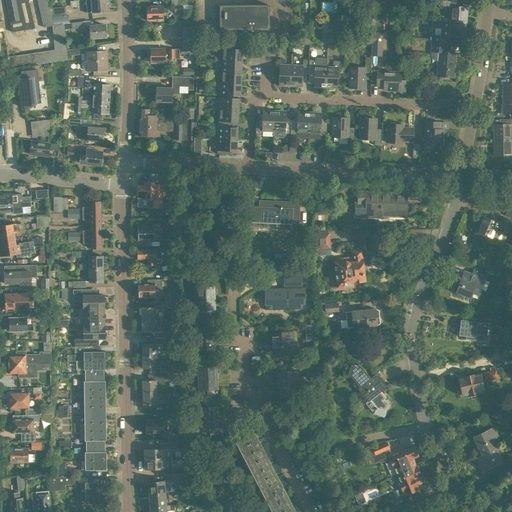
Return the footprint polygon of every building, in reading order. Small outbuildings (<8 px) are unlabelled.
[(4,0),(12,34),(35,30),(29,0),(4,0)] [(37,0),(43,27),(53,25),(50,11),(47,0),(37,0)] [(107,0),(85,0),(86,13),(92,13),(109,12),(107,0)] [(171,0),(171,7),(174,7),(174,13),(182,12),(182,6),(194,6),(193,0),(171,0)] [(375,10),(382,15),(387,7),(380,3),(375,10)] [(219,5),(219,31),(270,30),(269,5),(219,5)] [(163,13),(168,13),(167,6),(147,7),(147,21),(156,20),(157,22),(160,22),(162,20),(163,20),(163,13)] [(449,6),(448,21),(466,22),(467,7),(449,6)] [(64,8),(50,11),(53,25),(53,26),(64,24),(67,24),(64,8)] [(367,24),(374,25),(376,17),(369,15),(367,24)] [(432,35),(431,41),(446,42),(447,37),(465,38),(466,22),(448,21),(433,20),(432,28),(442,28),(442,36),(432,35)] [(83,21),(64,24),(65,30),(84,27),(83,21)] [(179,24),(179,54),(197,54),(197,44),(196,44),(196,24),(179,24)] [(89,26),(90,38),(105,37),(105,25),(89,26)] [(386,45),(380,44),(380,35),(365,34),(365,44),(371,44),(371,56),(382,57),(382,49),(385,49),(386,45)] [(446,42),(431,41),(430,52),(438,53),(436,76),(453,78),(455,53),(445,53),(446,42)] [(222,49),(222,61),(241,62),(241,50),(239,50),(239,45),(226,44),(225,49),(222,49)] [(263,56),(275,57),(275,44),(263,44),(263,56)] [(66,50),(67,60),(71,60),(70,56),(79,55),(78,48),(66,50)] [(151,63),(166,63),(166,60),(172,60),(172,62),(174,62),(174,49),(151,49),(151,63)] [(51,63),(67,60),(66,50),(56,50),(49,51),(51,63)] [(86,52),(87,61),(107,61),(107,51),(86,52)] [(410,54),(409,54),(408,54),(407,54),(407,55),(406,55),(406,56),(406,57),(405,58),(406,59),(406,60),(407,61),(408,62),(409,62),(410,62),(411,62),(412,61),(413,60),(413,59),(413,58),(413,57),(413,56),(413,55),(412,55),(412,54),(411,54),(410,54)] [(27,66),(26,55),(9,57),(8,57),(8,59),(3,59),(5,69),(27,66)] [(349,88),(364,89),(364,73),(370,73),(371,58),(365,58),(364,68),(350,67),(349,88)] [(278,85),(290,86),(291,66),(284,66),(284,60),(279,59),(278,85)] [(302,72),(308,72),(309,60),(302,60),(302,66),(291,66),(290,86),(301,86),(302,72)] [(313,87),(325,87),(326,68),(319,67),(320,62),(315,61),(315,60),(309,60),(308,72),(314,72),(313,87)] [(107,61),(87,61),(87,71),(107,70),(107,61)] [(222,61),(221,72),(240,73),(241,62),(222,61)] [(326,68),(325,87),(337,88),(337,73),(343,74),(344,62),(338,61),(337,68),(326,68)] [(183,76),(194,76),(194,69),(183,68),(183,76)] [(17,79),(16,79),(20,106),(35,104),(34,94),(40,94),(37,69),(21,71),(21,79),(17,80),(17,79)] [(221,72),(221,83),(240,84),(240,73),(221,72)] [(383,86),(383,90),(404,91),(404,82),(400,82),(400,73),(376,72),(376,85),(383,86)] [(188,89),(193,90),(193,77),(178,77),(178,80),(172,80),(172,88),(156,88),(156,102),(172,102),(172,94),(179,94),(179,86),(188,87),(188,89)] [(93,90),(93,96),(109,97),(109,96),(110,85),(94,84),(94,81),(88,81),(88,89),(93,90)] [(240,84),(221,83),(220,95),(239,96),(240,84)] [(502,99),(511,98),(511,83),(502,83),(502,99)] [(75,96),(74,105),(81,105),(81,104),(99,105),(99,103),(109,104),(109,103),(110,103),(111,101),(112,100),(112,98),(111,97),(109,96),(109,97),(93,96),(93,99),(87,99),(87,101),(81,100),(82,97),(75,96)] [(219,98),(218,110),(237,110),(238,99),(219,98)] [(511,98),(502,99),(502,115),(510,115),(510,119),(511,119),(511,98)] [(81,105),(74,105),(74,112),(81,113),(81,109),(92,109),(92,119),(103,119),(103,114),(109,114),(109,104),(99,103),(99,105),(81,104),(81,105)] [(139,136),(149,137),(150,128),(149,127),(149,115),(150,110),(139,109),(139,136)] [(195,110),(183,110),(183,118),(194,119),(195,110)] [(218,110),(218,124),(231,125),(231,122),(237,122),(237,110),(218,110)] [(262,130),(273,131),(274,111),(262,111),(262,121),(256,121),(255,132),(262,133),(262,130)] [(285,134),(290,134),(291,122),(285,122),(286,112),(274,111),(273,131),(273,134),(276,137),(282,137),(285,134)] [(290,137),(308,137),(309,113),(297,112),(297,122),(291,122),(290,134),(290,137)] [(309,113),(308,137),(320,138),(320,136),(326,136),(326,124),(320,124),(321,114),(309,113)] [(175,140),(188,140),(188,132),(181,132),(182,122),(175,122),(160,121),(160,115),(149,115),(149,127),(150,128),(149,137),(150,137),(150,139),(151,141),(154,141),(156,139),(156,137),(159,137),(159,130),(175,131),(175,140)] [(332,138),(347,138),(347,144),(353,144),(354,132),(348,132),(348,118),(333,117),(332,138)] [(40,120),(42,136),(47,136),(49,119),(40,120)] [(374,145),(380,146),(381,134),(375,133),(376,119),(360,119),(359,139),(375,140),(374,145)] [(194,140),(194,138),(194,137),(194,122),(182,122),(181,132),(188,132),(188,140),(194,140)] [(448,130),(448,123),(426,122),(425,145),(425,148),(429,148),(430,146),(441,146),(442,130),(448,130)] [(218,124),(217,139),(236,140),(237,128),(230,128),(231,125),(218,124)] [(387,143),(402,144),(402,141),(413,142),(414,129),(403,128),(403,125),(388,124),(387,143)] [(493,124),(493,140),(511,139),(511,131),(510,131),(510,124),(493,124)] [(87,141),(103,142),(104,128),(88,126),(88,127),(82,126),(81,140),(87,140),(87,141)] [(236,140),(217,139),(214,139),(214,148),(217,148),(216,154),(229,155),(229,151),(236,151),(236,140)] [(511,139),(493,140),(494,156),(511,156),(511,146),(511,139)] [(30,154),(48,156),(49,149),(58,150),(59,144),(31,141),(30,154)] [(88,166),(91,166),(92,164),(101,165),(101,163),(102,163),(103,160),(102,159),(102,152),(93,151),(94,149),(86,148),(86,151),(81,150),(80,156),(79,163),(86,164),(88,166)] [(175,177),(165,177),(165,185),(175,185),(175,177)] [(147,199),(147,207),(161,208),(162,184),(157,184),(157,183),(144,182),(143,186),(138,186),(137,194),(138,195),(138,199),(147,199)] [(355,218),(406,220),(406,193),(358,192),(358,204),(355,204),(355,218)] [(0,195),(0,204),(28,202),(30,202),(30,196),(21,197),(21,194),(0,195)] [(53,197),(53,212),(62,212),(62,197),(53,197)] [(277,230),(291,231),(291,223),(298,223),(299,203),(260,201),(259,207),(248,207),(248,223),(277,224),(277,230)] [(28,202),(0,204),(0,212),(12,212),(13,214),(32,213),(31,202),(30,202),(28,202)] [(82,207),(82,214),(100,213),(100,202),(90,202),(90,207),(82,207)] [(90,220),(90,225),(101,225),(100,213),(82,214),(82,220),(90,220)] [(49,227),(48,217),(37,217),(37,229),(49,227)] [(511,222),(502,218),(499,224),(483,217),(476,233),(502,244),(509,228),(511,229),(511,226),(511,222)] [(152,226),(138,227),(138,233),(137,235),(137,238),(138,238),(138,240),(154,240),(154,239),(160,239),(159,234),(162,234),(161,228),(159,228),(159,223),(152,223),(152,226)] [(0,225),(0,234),(14,233),(17,232),(25,230),(24,224),(16,225),(15,224),(0,225)] [(82,231),(83,237),(101,237),(101,225),(90,225),(90,231),(82,231)] [(297,226),(296,237),(304,238),(304,227),(297,226)] [(163,239),(163,247),(173,247),(177,247),(177,229),(172,229),(172,233),(168,234),(168,239),(163,239)] [(315,235),(317,256),(332,255),(330,234),(329,234),(329,230),(313,230),(313,235),(315,235)] [(0,234),(0,248),(16,246),(16,245),(14,233),(0,234)] [(22,243),(22,245),(23,248),(29,247),(29,246),(43,244),(42,237),(32,239),(32,242),(29,242),(22,243)] [(101,237),(83,237),(83,244),(91,243),(91,249),(101,249),(101,237)] [(16,246),(0,248),(0,256),(16,254),(16,257),(31,255),(29,247),(23,248),(22,245),(19,246),(19,245),(16,245),(16,246)] [(173,247),(163,247),(160,247),(160,250),(156,250),(156,249),(138,250),(138,249),(138,259),(146,259),(146,264),(146,265),(156,265),(156,258),(160,258),(160,255),(163,255),(163,253),(173,253),(173,247)] [(353,261),(343,262),(343,258),(334,259),(338,288),(353,286),(352,282),(364,280),(360,251),(352,252),(353,261)] [(79,269),(89,269),(103,269),(103,256),(88,256),(89,261),(79,265),(79,269)] [(4,272),(4,284),(20,283),(20,285),(31,284),(30,265),(20,266),(20,272),(4,272)] [(89,269),(89,282),(103,282),(103,269),(89,269)] [(472,275),(463,272),(456,292),(470,298),(472,294),(479,297),(488,274),(474,269),(472,275)] [(511,274),(503,271),(499,282),(510,286),(511,279),(511,274)] [(271,307),(302,306),(301,290),(293,290),(293,288),(301,287),(301,277),(292,278),(292,279),(285,279),(286,288),(286,291),(270,291),(271,307)] [(138,284),(138,298),(155,297),(154,289),(162,289),(162,284),(154,284),(138,284)] [(196,288),(197,310),(216,310),(215,287),(196,288)] [(83,298),(83,309),(104,308),(104,303),(106,302),(106,298),(104,296),(104,295),(89,295),(89,289),(73,290),(73,298),(83,298)] [(4,295),(5,311),(28,309),(27,293),(4,295)] [(169,302),(178,301),(178,293),(169,293),(169,302)] [(246,313),(270,314),(270,295),(246,295),(246,313)] [(324,304),(325,313),(339,312),(338,303),(324,304)] [(141,307),(142,320),(155,319),(155,320),(163,319),(163,314),(159,314),(159,307),(141,307)] [(83,309),(83,326),(104,326),(104,308),(83,309)] [(346,312),(348,328),(377,325),(380,321),(379,312),(375,309),(346,312)] [(9,319),(9,324),(6,325),(7,329),(9,330),(9,331),(26,331),(26,330),(32,330),(32,325),(26,326),(26,319),(9,319)] [(142,332),(155,332),(162,332),(161,322),(165,322),(165,319),(163,319),(155,320),(155,319),(142,320),(142,332)] [(457,336),(464,337),(464,340),(483,343),(484,337),(486,338),(488,325),(460,320),(457,336)] [(315,342),(314,325),(305,326),(306,342),(315,342)] [(104,326),(83,326),(84,339),(74,339),(75,347),(95,346),(95,339),(104,339),(104,338),(107,336),(107,332),(104,331),(104,326)] [(198,328),(198,350),(215,349),(215,341),(216,341),(216,327),(198,328)] [(273,333),(274,355),(293,355),(292,341),(294,341),(294,332),(273,333)] [(142,344),(143,356),(155,356),(155,344),(142,344)] [(500,359),(510,357),(508,344),(499,346),(500,355),(499,355),(500,359)] [(83,353),(83,361),(105,360),(105,352),(90,352),(90,347),(76,347),(76,353),(83,353)] [(8,355),(8,364),(36,363),(43,363),(49,363),(51,363),(51,352),(40,352),(40,355),(26,355),(26,354),(25,354),(25,351),(16,351),(16,355),(8,355)] [(149,369),(149,374),(168,374),(168,368),(163,368),(162,356),(155,356),(143,356),(143,369),(149,369)] [(85,370),(85,375),(103,375),(103,370),(105,370),(105,360),(83,361),(83,370),(85,370)] [(36,363),(8,364),(9,374),(26,373),(36,372),(36,363)] [(358,390),(368,402),(370,401),(377,409),(386,412),(389,404),(385,399),(386,398),(381,391),(387,386),(377,373),(370,378),(358,364),(356,365),(351,364),(347,376),(351,377),(360,388),(358,390)] [(200,381),(200,390),(208,389),(208,390),(218,389),(217,367),(199,367),(199,381),(200,381)] [(458,377),(460,387),(458,388),(459,393),(461,393),(462,396),(470,394),(470,397),(477,395),(476,393),(484,391),(482,382),(497,379),(496,371),(495,371),(495,368),(490,369),(491,371),(480,374),(480,373),(474,375),(473,372),(464,374),(464,375),(463,374),(459,375),(458,377)] [(279,373),(279,388),(281,388),(281,396),(298,396),(298,387),(298,372),(279,373)] [(143,381),(143,392),(163,392),(163,381),(179,381),(179,374),(168,374),(149,374),(149,381),(143,381)] [(84,381),(84,390),(105,390),(105,381),(103,381),(103,375),(85,375),(85,381),(84,381)] [(84,390),(84,399),(105,399),(105,390),(84,390)] [(163,392),(143,392),(143,405),(156,405),(156,398),(168,397),(167,392),(163,392)] [(9,405),(10,405),(10,407),(27,407),(27,394),(10,394),(11,401),(9,401),(9,405)] [(84,399),(84,408),(95,408),(95,415),(105,414),(105,408),(105,399),(84,399)] [(168,403),(168,411),(183,410),(183,402),(168,403)] [(58,406),(58,418),(68,418),(68,405),(63,405),(63,406),(58,406)] [(217,421),(219,421),(219,407),(200,408),(201,422),(201,429),(207,429),(207,430),(217,429),(217,421)] [(84,415),(84,423),(106,423),(105,414),(95,415),(95,408),(84,408),(84,415)] [(183,410),(168,411),(168,419),(184,418),(183,410)] [(495,416),(500,427),(511,421),(511,420),(508,412),(495,416)] [(39,415),(28,415),(28,420),(25,420),(25,419),(10,419),(11,426),(9,427),(10,431),(11,432),(11,434),(21,433),(21,442),(36,441),(36,439),(36,433),(32,433),(32,422),(39,422),(39,418),(39,415)] [(145,420),(146,421),(144,421),(144,427),(145,427),(145,434),(162,433),(162,432),(167,432),(167,426),(162,426),(162,420),(145,420)] [(84,423),(84,432),(106,432),(106,423),(84,423)] [(479,463),(482,469),(484,470),(502,462),(492,440),(496,438),(497,436),(494,429),(491,428),(474,437),(484,458),(480,460),(479,463)] [(86,441),(86,447),(104,446),(104,441),(106,441),(106,432),(84,432),(84,441),(86,441)] [(237,442),(272,511),(292,511),(256,440),(258,438),(255,433),(237,442)] [(144,450),(144,459),(171,459),(171,449),(182,449),(182,440),(160,440),(160,449),(144,450)] [(31,450),(41,450),(42,442),(31,442),(31,450)] [(389,454),(397,474),(416,466),(412,458),(416,456),(412,447),(403,450),(402,448),(388,454),(386,448),(387,448),(385,442),(371,448),(376,460),(389,454)] [(85,453),(85,461),(106,461),(106,452),(104,452),(104,446),(86,447),(86,453),(85,453)] [(9,462),(34,462),(34,454),(27,454),(27,448),(9,449),(9,462)] [(171,459),(144,459),(145,469),(165,469),(165,475),(171,474),(183,473),(183,467),(171,468),(171,459)] [(106,461),(85,461),(85,470),(106,470),(106,461)] [(416,466),(397,474),(401,484),(400,484),(404,495),(418,489),(416,484),(421,482),(419,476),(420,476),(416,466)] [(18,477),(19,491),(26,490),(25,476),(18,477)] [(78,485),(78,477),(48,477),(51,491),(65,491),(65,485),(78,485)] [(147,483),(148,495),(168,493),(168,490),(172,486),(171,481),(147,483)] [(97,504),(97,508),(105,508),(105,503),(106,503),(106,495),(104,495),(105,485),(96,485),(96,484),(80,484),(80,493),(85,494),(85,503),(83,503),(83,506),(90,506),(90,503),(93,503),(92,504),(97,504)] [(31,493),(32,499),(33,510),(37,509),(37,511),(50,511),(50,501),(49,501),(48,492),(31,493)] [(148,495),(149,507),(166,506),(166,499),(168,498),(168,493),(148,495)] [(9,500),(10,511),(23,511),(23,505),(22,505),(22,499),(15,500),(15,499),(9,500)] [(413,511),(409,502),(395,508),(396,511),(413,511)]
